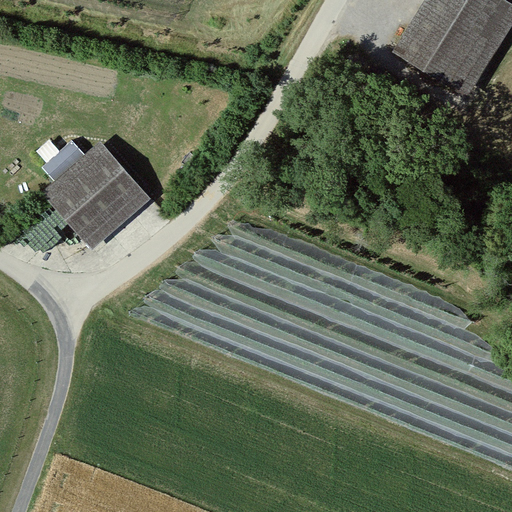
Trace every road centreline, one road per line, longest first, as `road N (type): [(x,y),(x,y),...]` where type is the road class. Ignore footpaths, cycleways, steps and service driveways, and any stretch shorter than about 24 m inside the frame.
road 1 (unclassified): [(336,0),(270,119),(219,188),(138,263),(52,308)]
road 2 (track): [(20,511),(67,351),(38,289),(0,261)]
